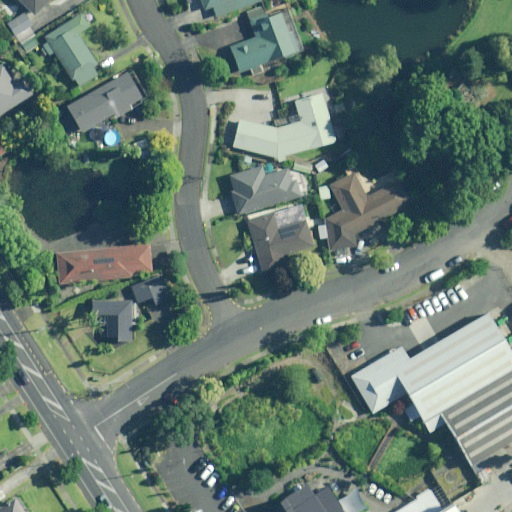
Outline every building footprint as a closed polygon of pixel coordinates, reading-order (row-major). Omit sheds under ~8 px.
[(13,0),(29,15),(44,0),(13,0)] [(196,0),(200,10),(208,7),(212,17),(255,0),(196,0)] [(226,44),(235,73),(247,69),(250,76),(260,73),(257,65),(299,51),(285,7),(262,15),(259,6),(243,11),(251,36),(226,44)] [(43,57),(50,53),(69,81),(70,80),(75,87),(94,74),(89,66),(94,63),(75,35),(88,27),(78,12),(41,37),(45,43),(37,48),(43,57)] [(31,26),(22,13),(4,25),(13,38),(31,26)] [(30,35),(18,43),(23,52),(36,44),(30,35)] [(0,111),(30,92),(19,76),(10,81),(0,65),(0,111)] [(128,70),(61,106),(76,135),(143,99),(128,70)] [(332,143),(319,93),(292,100),(298,122),(272,129),(236,120),(229,147),(273,158),(332,143)] [(228,191),(236,215),(297,196),(293,182),(289,183),(284,168),(262,175),(259,165),(227,175),(232,190),(228,191)] [(339,211),(321,217),(321,225),(316,226),(317,237),(324,236),(325,251),(354,248),(353,236),(413,205),(401,181),(364,200),(351,173),(326,186),(339,211)] [(270,212),(244,219),(260,277),(285,270),(281,255),(313,246),(305,217),(274,225),(270,212)] [(147,244),(55,251),(57,283),(149,276),(147,244)] [(160,273),(127,286),(134,303),(146,298),(150,305),(170,297),(160,273)] [(129,301),(87,299),(86,312),(105,313),(104,336),(110,336),(110,340),(127,341),(129,301)] [(394,345),(343,374),(363,410),(395,391),(414,425),(434,414),(461,462),(511,433),(511,367),(480,311),(400,356),(394,345)] [(319,511),(301,482),(251,511),(319,511)] [(30,511),(19,493),(0,504),(0,511),(30,511)] [(453,511),(446,499),(422,511),(453,511)]
